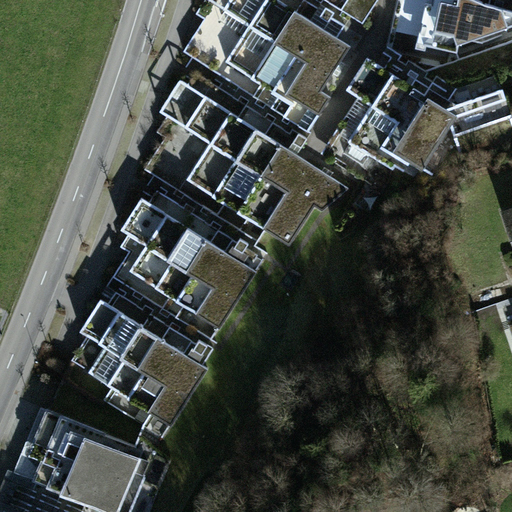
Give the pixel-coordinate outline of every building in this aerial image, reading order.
[(360,33),(305,0),(196,0),(202,4),(171,53),(184,63),(300,133),(362,34),(360,33)] [(305,0),(360,33),(380,1),(377,0),(305,0)] [(511,0),(390,0),(389,6),(369,50),(432,89),(511,52),(511,0)] [(446,106),(363,58),(340,93),(349,100),(317,148),(369,182),(410,169),(511,148),(511,131),(502,94),(446,106)] [(300,133),(184,63),(151,113),(159,119),(128,169),(149,182),(269,255),(281,262),(315,209),(323,214),(351,189),(290,150),(300,133)] [(269,255),(149,182),(109,245),(118,252),(103,276),(213,346),(269,255)] [(219,353),(103,276),(42,369),(156,451),(219,353)] [(130,511),(154,454),(26,401),(0,463),(0,483),(67,511),(130,511)] [(32,511),(0,498),(0,511),(32,511)]
